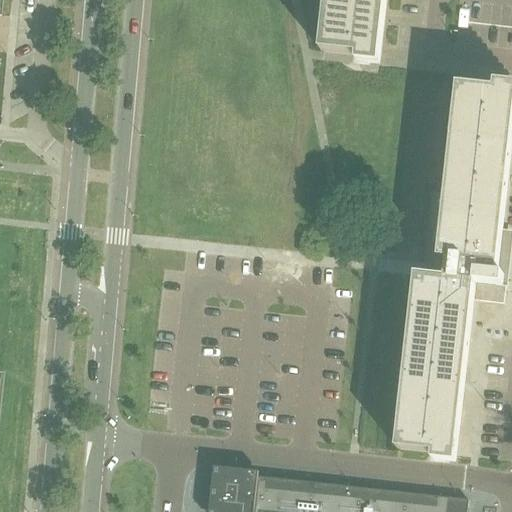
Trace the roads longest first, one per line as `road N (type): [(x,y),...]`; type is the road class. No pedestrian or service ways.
road 1 (residential): [(511,489),(97,437)]
road 2 (tertiary): [(108,312),(137,0)]
road 3 (tertiary): [(92,0),(67,293)]
road 4 (tertiary): [(67,293),(50,511)]
road 5 (residential): [(511,61),(432,53),(438,0)]
road 6 (tertiary): [(97,437),(108,312)]
